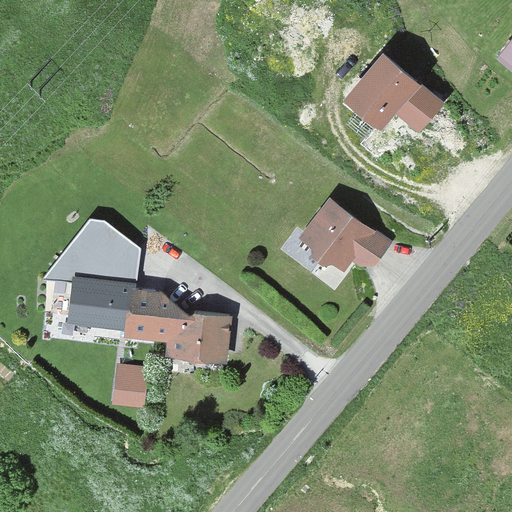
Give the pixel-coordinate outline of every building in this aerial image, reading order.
[(511,42),(502,55),(511,62),(511,42)] [(351,92),(382,118),(395,102),(419,123),(441,98),(386,51),(351,92)] [(488,72),(492,67),(489,65),(487,63),(483,68),(488,72)] [(343,262),(351,251),(356,243),(366,252),(374,258),(388,238),(332,196),(305,232),(316,240),(317,251),(324,256),(334,254),(343,262)] [(361,259),(366,252),(356,243),(351,251),(361,259)] [(69,307),(69,311),(94,313),(94,319),(126,323),(126,328),(169,334),(167,350),(197,354),(197,348),(223,351),(228,312),(195,308),(189,314),(158,288),(131,284),(132,280),(74,273),(64,272),(58,276),(55,301),(59,306),(69,307)] [(120,366),(119,374),(144,377),(145,369),(120,366)] [(144,377),(119,374),(117,401),(142,404),(144,377)]
